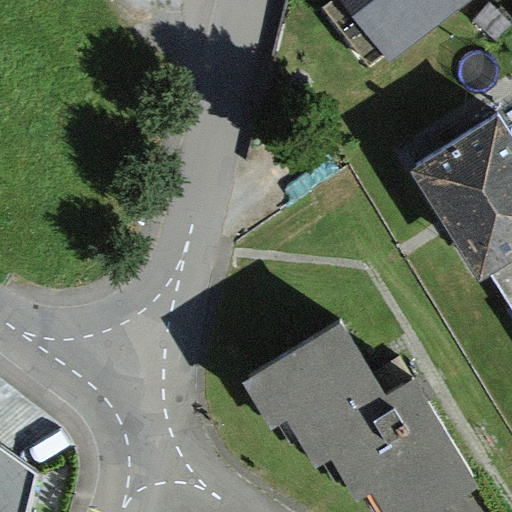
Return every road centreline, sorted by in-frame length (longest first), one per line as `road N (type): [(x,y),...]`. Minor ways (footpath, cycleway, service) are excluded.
road 1 (residential): [(140,428),(246,0)]
road 2 (residential): [(140,428),(0,316)]
road 3 (residential): [(140,428),(247,511)]
